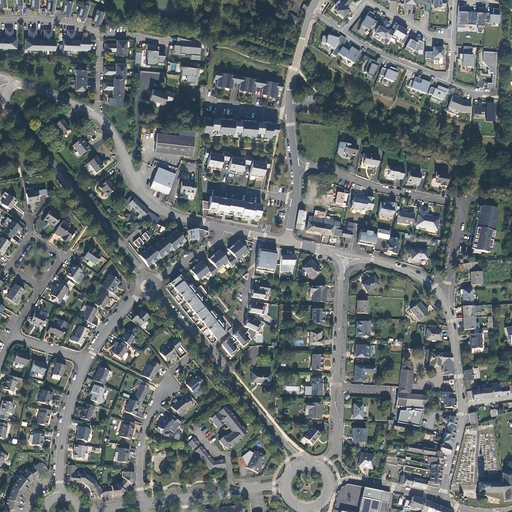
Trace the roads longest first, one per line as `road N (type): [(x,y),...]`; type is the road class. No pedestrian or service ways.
road 1 (residential): [(440,296),(462,204),(295,165)]
road 2 (tertiary): [(152,296),(283,451),(289,473)]
road 3 (tertiary): [(145,274),(13,116)]
road 4 (tertiary): [(13,116),(137,278)]
road 5 (residential): [(341,272),(336,440),(313,466)]
road 6 (residential): [(442,492),(460,406),(451,320),(440,296)]
road 7 (residential): [(224,228),(173,215),(146,198),(93,114)]
road 8 (residential): [(93,114),(98,35),(47,19),(0,20)]
road 9 (residential): [(186,359),(170,373),(144,430),(142,503)]
road 10 (tertiary): [(306,465),(208,349)]
road 11 (residential): [(88,358),(66,417),(59,496)]
road 12 (residential): [(208,349),(238,324),(257,235)]
